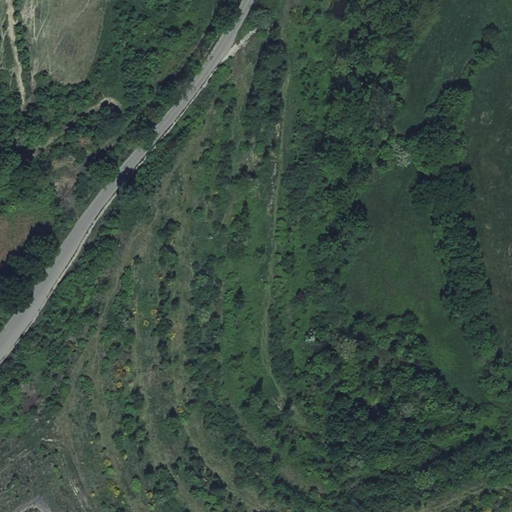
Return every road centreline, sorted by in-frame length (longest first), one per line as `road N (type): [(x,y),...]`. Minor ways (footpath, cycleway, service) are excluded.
road 1 (track): [(287,0),(246,113),(242,293),(165,418),(153,463),(187,511)]
road 2 (track): [(0,341),(250,0)]
